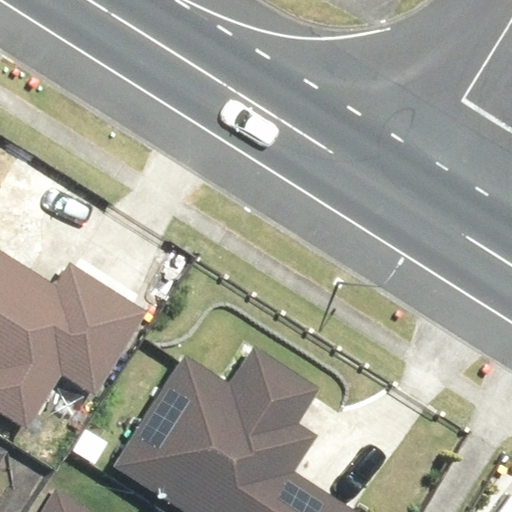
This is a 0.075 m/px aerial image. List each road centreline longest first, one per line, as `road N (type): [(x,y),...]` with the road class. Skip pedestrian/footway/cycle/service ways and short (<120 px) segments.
road 1 (secondary): [(387,193),(89,0)]
road 2 (residential): [(511,2),(387,193)]
road 3 (secondary): [(511,273),(387,193)]
